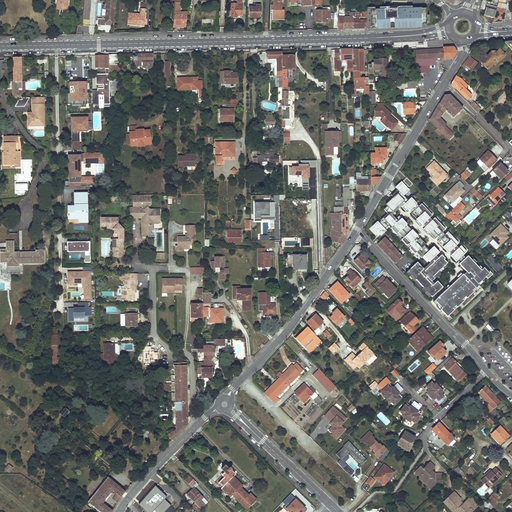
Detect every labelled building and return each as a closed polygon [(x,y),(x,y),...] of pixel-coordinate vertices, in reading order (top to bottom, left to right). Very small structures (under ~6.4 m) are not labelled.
[(57,0),(57,8),(62,9),(67,9),(68,0),(57,0)] [(105,26),(105,23),(113,23),(115,0),(107,0),(106,19),(98,18),(97,25),(105,26)] [(188,12),(181,12),(182,0),(180,0),(176,0),(173,27),(186,27),(187,15),(188,13),(188,12)] [(231,0),(231,17),(237,17),(237,16),(242,16),(242,0),(231,0)] [(272,10),(272,20),(284,20),(284,10),(282,10),(282,0),(273,0),(273,5),(273,10),(272,10)] [(492,2),(483,0),(482,0),(480,9),(485,10),(486,4),(497,7),(498,3),(492,2)] [(493,18),(492,23),(503,22),(506,6),(505,4),(505,1),(505,0),(498,0),(498,3),(497,7),(493,18)] [(367,8),(367,4),(365,4),(365,10),(362,10),(362,13),(351,13),(351,14),(349,14),(349,17),(344,17),(344,29),(348,29),(352,29),(353,17),(367,17),(367,10),(367,8)] [(493,18),(497,7),(486,4),(485,10),(483,15),(487,16),(493,18)] [(249,7),(249,17),(253,17),(256,17),(261,17),(261,7),(260,7),(256,7),(249,7)] [(384,7),(384,9),(379,9),(374,9),(367,10),(367,17),(367,20),(366,29),(421,27),(421,25),(426,25),(425,7),(423,7),(423,8),(388,9),(388,7),(384,7)] [(128,13),(127,25),(144,26),(146,9),(141,9),(140,13),(139,13),(138,15),(128,13)] [(327,11),(315,11),(316,22),(327,22),(327,11)] [(353,17),(352,29),(359,29),(366,29),(367,20),(367,17),(353,17)] [(444,48),(416,50),(417,74),(430,73),(430,66),(436,66),(435,58),(441,58),(441,60),(453,59),(457,53),(453,47),(443,47),(444,48)] [(352,49),(334,50),(334,56),(340,56),(340,60),(344,60),(347,60),(348,68),(353,68),(353,65),(352,49)] [(363,49),(354,49),(354,65),(353,65),(353,68),(354,89),(360,89),(360,88),(365,88),(365,93),(369,93),(369,92),(369,86),(369,84),(369,78),(361,78),(360,77),(360,72),(364,72),(363,49)] [(485,55),(479,61),(487,69),(493,63),(494,65),(504,55),(499,50),(495,53),(494,53),(494,52),(491,51),(491,52),(487,56),(485,55)] [(282,56),(282,51),(267,52),(267,59),(269,59),(277,59),(277,76),(277,78),(279,78),(279,83),(282,82),(282,56)] [(152,64),(152,54),(136,55),(136,57),(134,57),(134,62),(136,62),(136,64),(136,65),(142,65),(144,69),(148,69),(152,64)] [(109,82),(109,78),(109,55),(97,55),(97,61),(96,61),(96,68),(105,68),(106,75),(96,75),(96,85),(103,85),(109,85),(109,82)] [(109,55),(109,78),(120,77),(119,55),(109,55)] [(294,75),(294,73),(293,71),(293,69),(294,69),(294,56),(282,56),(282,82),(282,87),(282,92),(287,92),(290,92),(290,87),(287,87),(287,79),(293,79),(293,77),(294,75)] [(477,62),(470,56),(462,66),(464,67),(466,65),(471,70),(477,62)] [(21,57),(13,57),(14,82),(17,82),(17,87),(17,92),(19,92),(22,92),(26,91),(26,82),(20,82),(20,81),(22,81),(21,57)] [(277,76),(277,59),(269,59),(269,63),(274,63),(275,76),(277,76)] [(380,77),(383,77),(386,76),(385,59),(379,59),(379,60),(374,60),(374,63),(373,63),(371,63),(371,64),(368,65),(369,75),(373,75),(373,69),(374,69),(374,70),(375,70),(375,72),(380,72),(380,77)] [(224,77),(221,77),(221,84),(224,83),(224,84),(237,84),(237,73),(230,73),(230,72),(224,72),(224,77)] [(462,80),(456,76),(451,85),(454,88),(454,87),(467,100),(472,96),(459,83),(462,80)] [(190,78),(184,78),(177,78),(177,89),(184,89),(184,90),(197,89),(197,81),(197,80),(194,80),(194,78),(190,78)] [(17,92),(17,87),(17,82),(14,82),(12,82),(12,84),(13,84),(13,90),(12,90),(13,97),(17,97),(22,97),(22,92),(19,92),(17,92)] [(87,103),(87,82),(69,82),(69,103),(87,103)] [(109,82),(109,85),(109,98),(113,98),(118,97),(118,82),(109,82)] [(104,104),(104,105),(110,104),(109,98),(109,85),(103,85),(103,88),(103,91),(98,91),(93,91),(93,105),(99,105),(99,104),(104,104)] [(437,107),(429,120),(437,128),(435,130),(440,135),(442,133),(449,140),(453,135),(452,134),(453,134),(445,126),(446,125),(439,118),(446,110),(453,118),(463,108),(455,100),(450,94),(444,95),(437,107)] [(28,124),(44,124),(43,99),(43,97),(33,97),(33,111),(33,115),(28,115),(28,124)] [(18,112),(29,110),(28,98),(16,100),(18,112)] [(237,100),(228,99),(228,109),(220,109),(220,122),(233,122),(233,117),(232,117),(232,109),(233,109),(238,109),(238,100),(237,100)] [(471,105),(479,114),(481,112),(479,110),(481,109),(474,102),(471,105)] [(384,107),(384,103),(377,104),(377,107),(375,110),(375,115),(383,115),(385,117),(384,119),(382,122),(389,128),(392,130),(397,125),(394,121),(388,115),(390,113),(384,107)] [(414,103),(403,104),(404,114),(414,114),(414,103)] [(275,114),(266,115),(267,125),(276,124),(275,114)] [(88,117),(71,117),(71,132),(88,132),(88,117)] [(145,143),(150,143),(149,132),(144,133),(144,131),(142,130),(136,131),(135,132),(135,133),(133,134),(130,134),(131,144),(137,144),(137,143),(145,142),(145,143)] [(342,143),(341,132),(325,133),(325,139),(327,139),(327,148),(325,148),(326,156),(333,156),(333,148),(338,148),(338,144),(342,143)] [(405,135),(398,135),(395,141),(400,143),(405,135)] [(20,167),(20,161),(20,155),(15,155),(15,143),(17,143),(17,136),(4,136),(5,165),(15,164),(15,167),(20,167)] [(72,141),(72,150),(81,150),(81,141),(72,141)] [(216,165),(218,165),(221,165),(221,157),(234,156),(234,143),(215,143),(216,165)] [(382,163),(382,159),(386,158),(386,148),(376,149),(376,154),(370,154),(371,164),(374,164),(375,163),(382,163)] [(488,169),(497,160),(488,151),(479,160),(483,164),(488,169)] [(260,156),(258,156),(258,158),(258,167),(263,167),(262,163),(267,162),(267,161),(270,161),(270,162),(272,162),(272,163),(279,163),(279,157),(275,157),(275,153),(265,153),(260,153),(260,156)] [(103,161),(103,155),(99,155),(99,154),(78,154),(78,156),(69,156),(69,163),(68,163),(68,167),(69,167),(69,170),(67,170),(67,177),(69,177),(69,187),(80,187),(80,183),(87,183),(87,180),(83,181),(83,178),(80,178),(80,171),(80,162),(99,162),(99,161),(103,161)] [(178,166),(195,166),(195,154),(186,154),(186,156),(178,156),(178,166)] [(288,166),(288,184),(297,185),(297,180),(302,180),(301,190),(309,190),(310,168),(317,168),(317,161),(299,161),(299,166),(288,166)] [(438,185),(447,175),(434,162),(427,169),(434,176),(431,178),(438,185)] [(500,179),(508,172),(500,163),(492,171),(496,174),(500,179)] [(374,169),(373,169),(373,168),(371,168),(371,177),(371,180),(371,185),(373,185),(376,185),(381,177),(374,177),(374,169)] [(465,170),(461,174),(465,178),(464,179),(465,180),(470,175),(465,170)] [(450,179),(453,182),(459,176),(456,173),(450,179)] [(356,192),(371,191),(371,189),(371,185),(371,180),(368,180),(361,180),(356,180),(356,192)] [(401,182),(395,187),(397,189),(391,195),(394,199),(396,201),(398,200),(401,204),(400,205),(401,206),(407,213),(413,207),(416,204),(413,200),(416,198),(414,195),(408,201),(403,196),(409,190),(401,182)] [(457,184),(448,192),(451,196),(451,197),(448,199),(452,203),(450,205),(453,208),(462,200),(458,196),(464,191),(457,184)] [(349,191),(349,187),(348,187),(343,188),(343,199),(347,199),(352,198),(352,191),(349,191)] [(496,202),(504,194),(498,188),(490,196),(496,202)] [(87,193),(74,193),(74,206),(74,209),(68,209),(68,219),(79,219),(86,219),(85,212),(87,212),(87,193)] [(489,194),(486,197),(486,198),(494,205),(494,206),(498,203),(496,202),(490,196),(489,194)] [(144,195),(133,195),(133,208),(129,208),(129,219),(142,218),(145,218),(145,222),(142,225),(142,232),(147,231),(147,237),(151,237),(151,230),(154,230),(154,225),(155,224),(160,223),(160,210),(150,210),(148,207),(150,205),(150,199),(144,200),(144,195)] [(274,202),(255,202),(255,220),(261,220),(261,219),(274,219),(275,206),(278,206),(279,195),(274,195),(274,202)] [(349,230),(348,214),(349,214),(349,211),(348,211),(348,206),(347,206),(347,199),(343,199),(343,214),(340,214),(340,225),(341,233),(347,235),(349,230)] [(394,199),(392,201),(399,208),(401,206),(400,205),(401,204),(398,200),(396,201),(394,199)] [(379,220),(374,225),(381,233),(386,228),(390,224),(396,219),(392,214),(399,208),(392,201),(385,208),(389,212),(382,218),(383,219),(380,221),(379,220)] [(415,209),(411,213),(422,225),(426,221),(429,218),(432,215),(421,204),(419,206),(415,209)] [(445,212),(437,204),(435,206),(438,210),(442,215),(445,212)] [(462,209),(457,204),(444,217),(448,220),(450,218),(455,223),(461,217),(457,214),(462,209)] [(79,223),(87,222),(87,212),(85,212),(86,219),(79,219),(79,223)] [(340,214),(331,214),(331,240),(341,245),(344,239),(338,237),(338,232),(338,225),(340,225),(340,214)] [(392,227),(398,233),(400,231),(405,236),(403,238),(408,244),(409,244),(415,238),(419,234),(413,228),(413,229),(408,223),(403,217),(398,221),(392,227)] [(118,218),(101,219),(101,227),(106,227),(106,229),(112,229),(118,235),(118,239),(118,248),(115,248),(115,257),(123,258),(123,230),(120,226),(119,227),(118,227),(118,226),(118,224),(118,218)] [(428,224),(424,227),(435,239),(439,235),(442,232),(445,229),(434,218),(432,220),(428,224)] [(396,219),(390,224),(392,227),(398,221),(396,219)] [(489,235),(500,246),(509,238),(506,235),(508,233),(500,224),(489,235)] [(344,239),(347,235),(341,233),(340,225),(338,225),(338,232),(338,237),(344,239)] [(195,226),(186,227),(186,232),(187,232),(187,235),(185,235),(185,237),(185,238),(183,238),(183,237),(178,237),(178,244),(180,244),(180,246),(178,246),(176,247),(176,251),(184,251),(184,250),(187,247),(189,246),(190,246),(192,246),(192,240),(195,240),(195,226)] [(227,230),(227,243),(241,243),(241,230),(227,230)] [(441,237),(437,241),(448,253),(452,249),(456,246),(458,243),(448,232),(444,235),(441,237)] [(408,260),(405,257),(404,258),(384,237),(377,244),(399,268),(401,267),(407,262),(408,260)] [(411,246),(410,247),(416,253),(418,251),(423,257),(425,255),(430,260),(440,251),(435,245),(431,249),(426,244),(427,243),(421,237),(417,241),(411,246)] [(415,238),(409,244),(411,246),(417,241),(415,238)] [(7,262),(7,264),(7,266),(19,266),(19,264),(19,261),(37,261),(37,263),(45,263),(45,250),(36,250),(36,252),(14,252),(14,240),(6,240),(6,247),(6,249),(0,249),(1,262),(7,262)] [(68,251),(68,242),(67,242),(67,252),(84,252),(84,250),(68,251)] [(89,250),(89,242),(87,242),(77,242),(68,242),(68,251),(84,250),(89,250)] [(454,252),(450,255),(456,261),(458,259),(463,255),(466,252),(461,246),(458,248),(454,252)] [(264,248),(257,248),(258,267),(270,267),(270,252),(264,252),(264,248)] [(407,262),(401,267),(403,269),(409,264),(409,263),(410,262),(410,261),(411,261),(411,260),(411,259),(406,254),(404,256),(405,257),(408,260),(407,262)] [(293,255),(293,269),(299,269),(306,269),(306,255),(301,256),(301,255),(293,255)] [(365,260),(360,255),(354,261),(362,270),(370,263),(366,259),(365,260)] [(421,259),(407,271),(414,278),(412,279),(415,283),(417,281),(432,297),(442,287),(437,281),(431,286),(429,283),(434,278),(433,277),(442,267),(448,262),(441,255),(438,258),(428,267),(427,265),(421,259)] [(486,260),(493,267),(497,262),(491,255),(486,260)] [(224,256),(215,256),(215,261),(211,261),(211,267),(220,267),(224,267),(224,256)] [(427,265),(428,267),(438,258),(435,256),(430,260),(431,261),(427,265)] [(461,262),(459,264),(466,272),(468,270),(474,277),(472,278),(473,279),(478,284),(486,277),(488,279),(493,274),(485,266),(481,270),(468,256),(465,258),(461,262)] [(493,267),(497,271),(501,268),(497,262),(493,267)] [(444,269),(442,267),(433,277),(434,278),(444,269)] [(225,273),(229,273),(229,269),(225,269),(225,271),(225,272),(220,272),(220,280),(225,280),(225,273)] [(83,272),(68,272),(68,284),(82,283),(82,287),(84,287),(84,300),(92,300),(91,271),(83,272)] [(361,280),(353,273),(350,276),(349,275),(345,279),(347,282),(346,283),(349,286),(350,285),(353,288),(361,280)] [(130,274),(122,274),(122,280),(124,280),(124,288),(122,288),(122,292),(122,300),(135,299),(134,292),(134,288),(136,288),(136,280),(138,280),(138,274),(130,274)] [(463,274),(433,302),(437,306),(438,304),(447,314),(475,287),(470,282),(466,278),(463,274)] [(382,276),(375,284),(378,287),(379,287),(384,292),(385,291),(386,293),(389,296),(396,289),(391,285),(390,286),(388,284),(388,283),(385,282),(385,281),(386,280),(382,276)] [(162,279),(162,292),(167,292),(167,290),(173,290),(175,290),(175,279),(162,279)] [(370,296),(375,291),(366,281),(363,284),(368,290),(366,292),(370,296)] [(417,281),(415,283),(429,298),(431,296),(417,281)] [(349,295),(337,282),(329,290),(341,303),(349,295)] [(239,286),(233,286),(233,298),(237,298),(237,300),(242,300),(244,299),(245,308),(251,308),(250,289),(239,289),(239,286)] [(263,309),(263,319),(272,319),(272,315),(276,315),(276,304),(270,304),(270,293),(259,294),(259,307),(263,307),(263,309)] [(244,299),(242,300),(242,310),(251,310),(251,308),(245,308),(244,299)] [(402,304),(398,299),(393,304),(390,307),(389,306),(388,307),(389,308),(386,310),(396,320),(405,311),(400,305),(402,304)] [(73,308),(69,308),(69,320),(74,320),(74,317),(85,317),(85,316),(92,316),(91,307),(88,307),(88,303),(78,303),(78,307),(73,307),(73,308)] [(191,318),(203,317),(203,316),(203,304),(201,304),(191,304),(191,318)] [(210,304),(203,304),(203,316),(210,316),(210,317),(215,317),(215,318),(217,318),(217,322),(223,322),(223,308),(210,309),(210,304)] [(438,304),(437,306),(445,315),(447,314),(438,304)] [(129,327),(136,327),(136,321),(136,319),(136,308),(126,309),(126,314),(124,314),(125,327),(126,327),(126,328),(127,328),(127,329),(128,329),(128,328),(129,328),(129,327)] [(345,318),(337,309),(328,317),(336,325),(345,318)] [(411,314),(410,313),(405,317),(401,322),(411,333),(415,330),(412,326),(418,321),(412,313),(411,314)] [(314,330),(323,323),(321,319),(321,318),(316,314),(315,315),(314,314),(311,316),(311,317),(312,318),(307,322),(311,326),(310,327),(311,328),(312,328),(314,330)] [(421,324),(418,321),(412,326),(415,330),(421,324)] [(309,328),(308,327),(299,335),(300,337),(309,328)] [(429,335),(422,327),(408,340),(417,351),(423,345),(421,342),(429,335)] [(299,335),(296,338),(307,350),(316,342),(318,343),(321,341),(309,328),(300,337),(299,335)] [(56,358),(57,335),(56,335),(51,334),(50,360),(55,360),(55,362),(60,363),(60,358),(56,358)] [(432,338),(429,335),(421,342),(423,345),(432,338)] [(443,346),(439,341),(428,352),(432,357),(433,355),(437,360),(446,352),(441,347),(443,346)] [(318,343),(316,342),(307,350),(309,352),(318,343)] [(114,343),(104,344),(104,363),(115,363),(115,359),(113,358),(113,353),(115,353),(114,343)] [(215,345),(204,345),(204,348),(201,348),(201,343),(197,343),(191,343),(191,348),(197,348),(197,353),(204,352),(204,362),(197,362),(197,367),(201,367),(201,377),(212,377),(211,367),(214,367),(214,363),(217,359),(214,356),(213,352),(215,352),(215,345)] [(160,357),(160,358),(164,358),(164,352),(161,352),(161,350),(152,349),(152,356),(160,357)] [(452,359),(449,357),(433,371),(435,372),(436,373),(439,370),(438,369),(439,368),(441,369),(444,366),(458,382),(465,375),(456,364),(455,363),(456,362),(452,359)] [(295,362),(292,364),(300,373),(303,370),(295,362)] [(292,364),(288,369),(296,377),(300,373),(292,364)] [(176,430),(171,432),(167,435),(172,440),(188,424),(186,366),(175,366),(176,430)] [(279,377),(283,382),(284,380),(288,384),(288,385),(296,377),(288,369),(282,374),(279,377)] [(324,374),(319,369),(313,375),(324,387),(330,381),(329,380),(328,378),(324,374)] [(279,377),(270,386),(279,395),(287,386),(288,384),(284,380),(283,382),(279,377)] [(381,392),(387,386),(390,383),(385,377),(376,386),(381,392)] [(336,387),(330,381),(324,387),(330,393),(336,387)] [(387,386),(381,392),(384,395),(382,396),(389,403),(390,402),(393,405),(399,399),(400,396),(397,396),(398,394),(403,390),(397,383),(392,388),(390,388),(390,386),(387,386)] [(419,383),(413,388),(416,391),(422,386),(419,383)] [(429,383),(425,387),(428,390),(427,391),(428,392),(433,398),(434,399),(435,398),(438,400),(436,401),(439,404),(444,399),(442,397),(444,395),(441,392),(443,391),(438,386),(436,387),(434,384),(432,386),(429,383)] [(304,384),(295,393),(301,399),(304,402),(309,397),(310,396),(312,398),(313,399),(315,396),(313,393),(309,389),(304,384)] [(270,386),(264,393),(272,401),(279,395),(270,386)] [(500,402),(485,386),(478,392),(489,404),(484,408),(489,413),(500,402)] [(322,400),(317,395),(315,396),(313,399),(318,404),(322,400)] [(404,405),(399,412),(402,414),(401,416),(408,422),(409,420),(413,423),(418,416),(418,414),(415,413),(415,412),(420,407),(413,401),(409,406),(407,407),(407,404),(404,405)] [(346,419),(333,407),(324,416),(331,422),(330,423),(332,426),(329,430),(333,433),(331,435),(336,439),(345,429),(340,425),(346,419)] [(61,415),(63,416),(65,418),(69,411),(65,408),(61,415)] [(490,418),(486,421),(492,426),(495,423),(490,418)] [(486,421),(482,425),(487,430),(492,426),(486,421)] [(438,423),(432,429),(446,444),(447,445),(455,437),(451,433),(449,434),(438,423)] [(509,436),(500,426),(491,434),(500,444),(509,436)] [(369,431),(360,439),(363,443),(364,442),(367,444),(368,444),(370,446),(373,449),(372,450),(374,453),(381,461),(389,451),(383,445),(382,446),(379,443),(378,444),(373,438),(374,438),(371,435),(372,434),(369,431)] [(405,432),(396,444),(409,451),(415,437),(405,432)] [(372,434),(371,435),(374,438),(373,438),(378,444),(379,443),(382,446),(383,445),(372,434)] [(344,447),(336,455),(341,459),(349,451),(351,449),(353,450),(351,453),(361,463),(366,458),(348,441),(343,446),(344,447)] [(435,456),(441,462),(443,461),(445,459),(445,458),(442,455),(441,456),(437,453),(435,456)] [(422,469),(419,466),(413,472),(425,484),(429,488),(433,484),(441,483),(441,481),(441,473),(431,473),(429,471),(433,467),(432,466),(432,465),(429,462),(422,469)] [(9,464),(5,470),(9,473),(13,468),(9,464)] [(384,464),(374,477),(384,485),(394,472),(384,464)] [(247,509),(256,499),(251,494),(249,495),(241,488),(243,486),(233,477),(235,474),(231,471),(232,469),(231,468),(230,467),(229,468),(228,468),(225,465),(221,469),(225,472),(222,474),(224,477),(219,482),(223,486),(222,488),(231,497),(233,496),(247,509)] [(355,472),(347,465),(344,469),(351,476),(355,472)] [(463,473),(457,467),(455,469),(452,472),(457,478),(463,473)] [(503,475),(496,468),(492,472),(491,470),(485,475),(486,477),(481,481),(488,489),(503,475)] [(189,476),(185,480),(193,489),(194,488),(198,484),(189,476)] [(370,486),(375,480),(370,476),(365,482),(370,486)] [(113,490),(115,492),(117,493),(113,499),(118,502),(122,495),(125,492),(108,478),(89,502),(101,511),(111,511),(113,511),(103,503),(113,490)] [(155,486),(139,504),(146,511),(164,511),(171,505),(164,499),(166,497),(155,486)] [(192,493),(191,491),(187,495),(195,502),(191,506),(197,511),(205,504),(201,500),(203,498),(196,490),(194,491),(192,493)] [(457,498),(452,493),(445,499),(457,511),(466,511),(469,509),(472,511),(475,508),(466,499),(463,503),(462,503),(460,501),(460,498),(457,498)] [(290,494),(282,502),(285,505),(283,508),(287,511),(288,510),(290,511),(300,511),(301,511),(304,511),(306,510),(303,507),(295,500),(296,500),(290,494)] [(492,495),(483,505),(488,509),(492,505),(494,507),(497,504),(495,502),(497,500),(492,495)] [(479,505),(470,496),(466,499),(475,508),(479,505)] [(466,511),(457,511),(445,499),(442,502),(452,511),(471,511),(472,511),(469,509),(466,511)]
